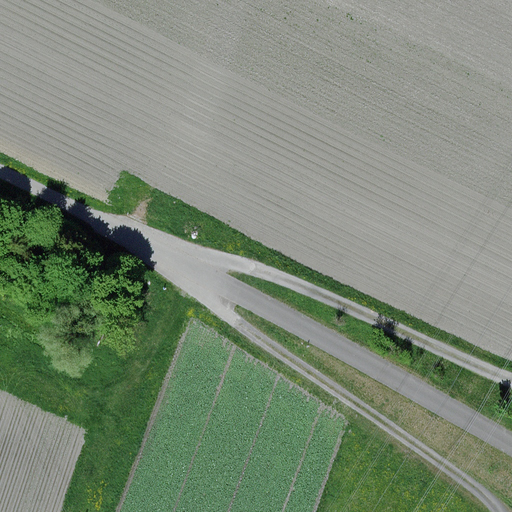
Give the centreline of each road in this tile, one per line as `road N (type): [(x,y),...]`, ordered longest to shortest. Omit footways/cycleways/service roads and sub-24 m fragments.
road 1 (track): [(505,511),(440,455),(261,334),(165,250),(197,249),(306,288),(511,378)]
road 2 (unclassified): [(511,440),(165,250),(0,170)]
